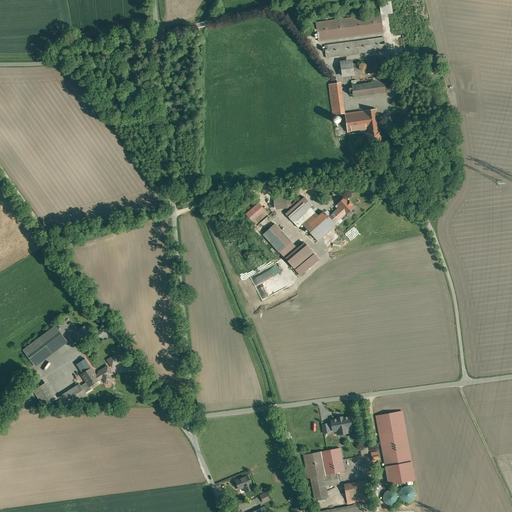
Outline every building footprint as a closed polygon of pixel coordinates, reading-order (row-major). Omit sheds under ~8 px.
[(381,13),(316,22),(318,41),(383,32),(381,13)] [(384,37),(324,45),(326,58),(386,49),(384,37)] [(376,57),(375,57),(373,57),(372,57),(371,58),(370,58),(369,59),(368,60),(368,61),(368,62),(367,63),(367,64),(368,66),(368,67),(368,68),(369,68),(369,69),(370,70),(371,70),(372,71),(373,72),(374,72),(375,72),(377,72),(378,71),(379,71),(380,70),(381,69),(382,68),(382,67),(383,66),(383,65),(383,64),(383,63),(383,62),(382,62),(382,61),(382,60),(381,59),(380,58),(379,58),(379,57),(378,57),(376,57)] [(352,64),(341,66),(342,74),(344,74),(350,73),(354,72),(353,71),(359,70),(359,69),(359,68),(358,67),(358,66),(359,66),(359,65),(353,66),(352,64)] [(392,75),(351,81),(353,97),(394,91),(392,75)] [(337,83),(329,84),(333,115),(341,114),(337,83)] [(365,111),(345,113),(348,132),(367,129),(368,133),(380,132),(377,109),(364,110),(365,111)] [(368,133),(367,133),(369,143),(382,141),(380,131),(380,132),(368,133)] [(287,195),(274,196),(275,206),(288,205),(287,195)] [(305,197),(286,213),(293,222),(298,227),(302,224),(315,212),(310,207),(312,205),(312,206),(312,205),(305,197)] [(348,201),(345,197),(338,204),(340,207),(329,217),(332,221),(334,219),(337,221),(346,213),(347,214),(354,207),(352,205),(352,204),(349,200),(348,201)] [(315,212),(302,224),(306,228),(319,216),(315,212)] [(319,216),(306,228),(318,241),(339,222),(337,221),(334,219),(332,221),(329,217),(324,212),(319,216)] [(295,247),(275,224),(263,235),(283,258),(295,247)] [(303,243),(285,259),(295,270),(313,254),(303,243)] [(352,249),(351,244),(333,248),(334,253),(352,249)] [(256,285),(281,274),(276,263),(266,267),(268,270),(253,277),(256,285)] [(36,339),(51,328),(48,323),(44,326),(44,325),(39,329),(40,331),(34,336),(36,339)] [(92,332),(86,324),(79,329),(82,334),(80,335),(80,334),(74,338),(77,342),(85,337),(92,332)] [(56,325),(40,337),(50,351),(66,339),(56,325)] [(40,337),(23,350),(34,363),(50,351),(40,337)] [(119,362),(114,355),(108,359),(112,367),(119,362)] [(108,365),(99,371),(99,372),(102,377),(106,383),(107,383),(108,383),(110,382),(111,380),(109,376),(113,373),(108,365)] [(85,373),(82,374),(87,382),(81,385),(86,392),(91,389),(89,386),(99,379),(96,375),(92,368),(85,373)] [(80,383),(58,397),(64,406),(68,403),(70,405),(87,394),(86,392),(81,385),(80,383)] [(44,384),(34,390),(44,407),(54,400),(44,384)] [(339,417),(331,418),(333,431),(338,430),(339,433),(347,432),(347,428),(351,427),(350,416),(342,417),(342,415),(338,416),(339,417)] [(406,430),(380,435),(386,466),(411,462),(406,430)] [(340,448),(322,451),(326,474),(337,472),(344,471),(340,448)] [(322,451),(304,455),(308,478),(311,477),(326,474),(322,451)] [(411,462),(386,466),(389,484),(415,480),(411,462)] [(326,474),(311,477),(315,499),(328,496),(326,486),(339,483),(337,472),(326,474)] [(246,477),(243,478),(236,480),(239,489),(246,486),(248,491),(253,489),(248,476),(246,476),(246,477)] [(352,503),(353,506),(320,511),(319,511),(373,511),(372,502),(362,504),(361,501),(371,499),(368,480),(344,484),(345,488),(342,488),(343,494),(346,494),(348,504),(352,503)] [(410,487),(408,487),(406,487),(404,488),(403,489),(402,491),(401,492),(400,494),(400,496),(401,498),(402,499),(403,501),(405,502),(407,502),(408,502),(410,502),(412,501),(414,500),(415,499),(415,497),(416,495),(416,493),(415,492),(414,490),(413,489),(411,488),(410,487)] [(393,490),(391,490),(389,490),(387,491),(386,492),(384,494),(384,496),(383,498),(384,500),(385,501),(386,503),(388,504),(390,505),(392,505),(394,505),(395,504),(397,503),(398,501),(399,499),(399,497),(399,495),(398,493),(397,492),(395,490),(393,490)] [(266,493),(260,495),(264,502),(269,499),(266,493)] [(291,502),(295,497),(291,493),(287,499),(291,502)]
